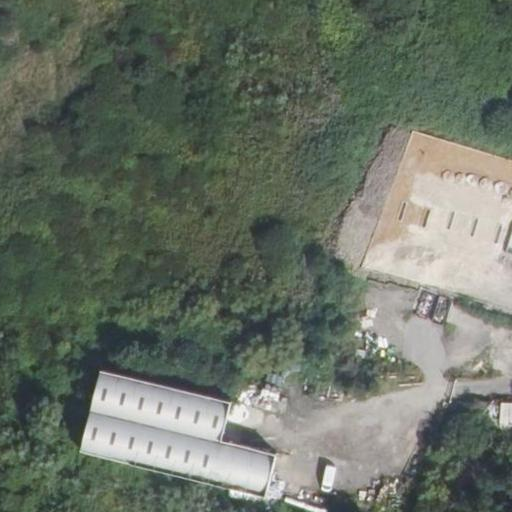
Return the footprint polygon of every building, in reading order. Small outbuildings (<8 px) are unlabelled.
[(246,406),(102,369),(82,450),(266,495),(277,454),(222,440),(226,420),(238,423),(249,420),(250,413),(246,406)] [(306,384),(305,398),(338,401),(340,387),(306,384)] [(487,417),(487,402),(475,401),(473,417),(487,417)] [(511,434),(511,402),(501,403),(501,419),(488,418),(488,429),(500,429),(500,435),(511,434)] [(461,511),(487,465),(469,455),(437,511),(461,511)]
